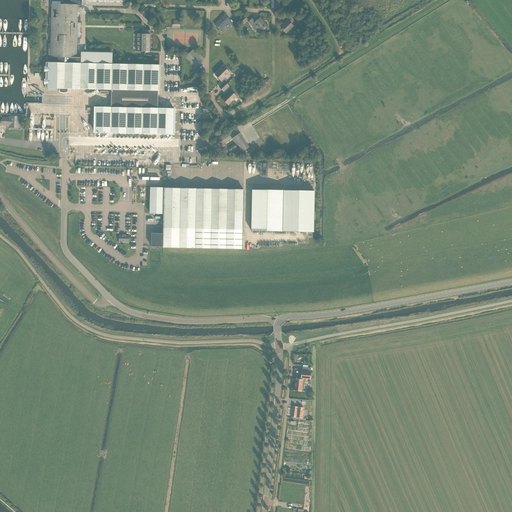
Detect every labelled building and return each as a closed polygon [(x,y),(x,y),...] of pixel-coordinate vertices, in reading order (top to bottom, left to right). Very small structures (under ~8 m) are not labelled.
[(77,24),(78,8),(79,8),(79,1),(77,1),(76,0),(71,0),(71,1),(71,5),(51,4),(51,18),(50,18),(49,22),(50,22),(51,22),(51,43),(50,43),(49,44),(49,46),(49,47),(50,47),(50,56),(48,56),(48,71),(48,72),(49,72),(49,77),(48,77),(48,78),(48,79),(48,80),(49,80),(49,83),(48,83),(46,84),(46,88),(60,89),(60,92),(62,93),(65,93),(68,92),(68,89),(111,90),(111,108),(95,107),(95,133),(174,134),(174,109),(158,109),(158,91),(159,91),(159,65),(112,64),(112,53),(81,52),(81,58),(77,58),(77,44),(79,44),(80,43),(80,25),(79,24),(77,24)] [(156,0),(144,0),(144,8),(156,9),(156,0)] [(232,23),(225,15),(215,25),(219,29),(221,26),(223,28),(227,24),(229,26),(232,23)] [(248,20),(244,16),(239,21),(244,25),(246,23),(245,22),(248,20)] [(264,22),(260,18),(255,22),(252,19),(248,22),(255,29),(258,27),(261,31),(266,26),(263,23),(264,22)] [(286,33),(293,26),(287,20),(283,24),(284,25),(281,28),(286,33)] [(138,34),(137,51),(151,52),(151,34),(151,32),(144,32),(144,34),(138,34)] [(198,55),(197,56),(195,54),(196,53),(193,50),(188,55),(189,54),(191,57),(189,59),(196,66),(201,61),(199,59),(200,58),(198,55)] [(221,89),(227,84),(225,82),(226,80),(224,78),(229,73),(223,66),(219,70),(220,70),(215,75),(221,81),(223,83),(219,87),(221,89)] [(229,86),(227,84),(221,89),(223,92),(224,91),(226,94),(222,99),(228,105),(237,97),(231,91),(232,90),(229,87),(229,86)] [(20,117),(10,117),(10,118),(3,118),(2,125),(9,126),(9,127),(19,127),(20,117)] [(241,152),(249,147),(240,134),(232,139),(241,152)] [(231,153),(238,149),(235,144),(228,148),(231,153)] [(162,214),(163,188),(150,188),(150,213),(162,214)] [(164,188),(163,234),(151,233),(151,246),(163,247),(242,249),(243,190),(164,188)] [(252,190),(251,231),(313,232),(314,191),(252,190)] [(52,209),(55,205),(47,199),(44,203),(52,209)] [(310,379),(311,372),(301,371),(301,378),(298,378),(298,380),(295,379),(294,390),(301,391),(302,388),(303,388),(303,384),(304,384),(305,379),(310,379)] [(298,419),(298,418),(302,418),(303,408),(292,406),(292,411),(291,417),(296,417),(295,419),(298,419)]
